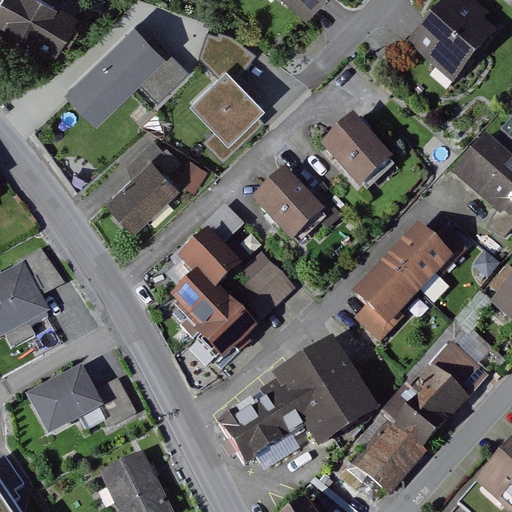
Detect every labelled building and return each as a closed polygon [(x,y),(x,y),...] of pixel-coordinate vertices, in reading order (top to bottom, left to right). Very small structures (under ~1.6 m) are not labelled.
[(1,0),(0,2),(0,28),(58,59),(82,14),(56,0),(1,0)] [(284,0),(309,21),(327,0),(284,0)] [(454,0),(411,53),(453,88),(499,33),(459,0),(454,0)] [(158,47),(137,27),(70,93),(99,122),(138,82),(159,103),(189,73),(161,45),(158,47)] [(211,33),(203,57),(223,77),(196,104),(220,128),(207,141),(226,159),(263,122),(258,117),(269,107),(237,75),(254,54),(231,37),(221,34),(220,37),(211,33)] [(324,154),(365,198),(393,173),(352,128),(324,154)] [(456,180),(511,225),(511,164),(485,143),(456,180)] [(151,166),(107,209),(134,237),(178,194),(151,166)] [(256,207),(294,248),(323,221),(285,180),(256,207)] [(351,308),(385,340),(460,261),(426,229),(351,308)] [(168,309),(222,369),(299,300),(264,260),(243,279),(209,241),(180,267),(196,284),(168,309)] [(30,270),(0,285),(0,353),(0,354),(58,323),(30,270)] [(511,293),(495,313),(511,328),(511,293)] [(343,470),(384,506),(492,382),(451,346),(343,470)] [(322,456),(379,421),(334,349),(277,385),(283,394),(219,434),(246,476),(309,437),(322,456)] [(90,379),(33,409),(57,452),(114,422),(90,379)] [(470,511),(511,511),(511,444),(459,502),(470,511)] [(101,483),(115,511),(167,511),(143,463),(101,483)] [(0,511),(17,511),(0,486),(0,511)]
